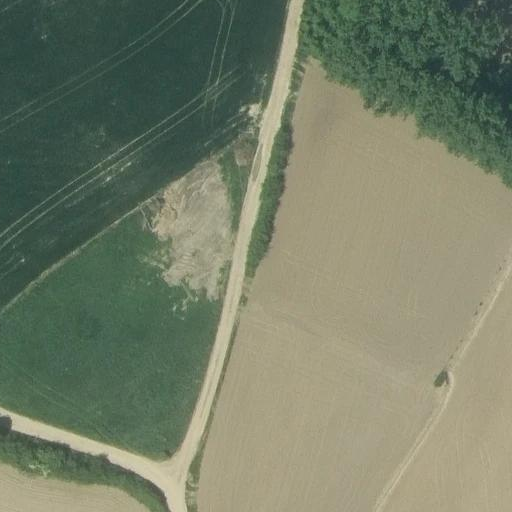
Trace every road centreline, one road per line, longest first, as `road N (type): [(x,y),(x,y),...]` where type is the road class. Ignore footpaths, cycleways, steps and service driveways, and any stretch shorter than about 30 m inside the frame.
road 1 (track): [(168,483),(206,403),(297,0)]
road 2 (track): [(0,418),(76,439),(168,483),(177,511)]
